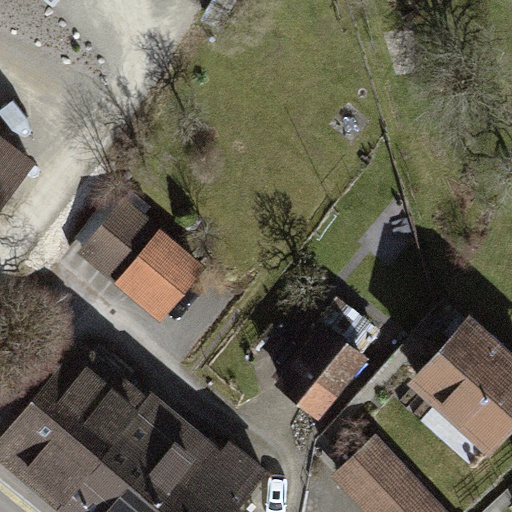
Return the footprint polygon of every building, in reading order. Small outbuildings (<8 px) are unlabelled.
[(0,211),(39,162),(0,131),(0,211)] [(158,225),(123,195),(78,250),(113,279),(158,225)] [(205,263),(158,225),(113,279),(159,318),(205,263)] [(511,344),(468,306),(406,374),(488,448),(511,420),(511,344)] [(366,352),(323,317),(274,377),(317,412),(366,352)] [(0,450),(59,500),(149,394),(80,337),(0,432),(0,450)] [(73,511),(150,511),(212,438),(153,390),(149,394),(59,500),(73,511)] [(450,511),(378,433),(335,472),(370,511),(450,511)] [(212,438),(150,511),(237,511),(272,471),(233,439),(225,449),(212,438)]
